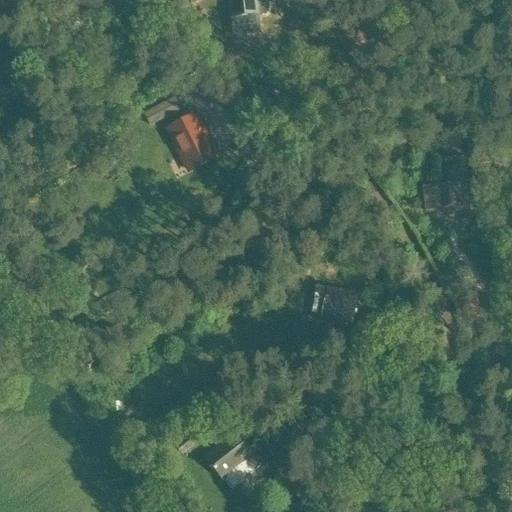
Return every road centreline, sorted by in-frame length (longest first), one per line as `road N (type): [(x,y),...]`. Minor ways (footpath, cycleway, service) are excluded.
road 1 (track): [(216,239),(274,188),(324,188),(375,215),(439,279),(481,440),(511,491)]
road 2 (track): [(511,91),(437,65),(415,43),(399,0)]
